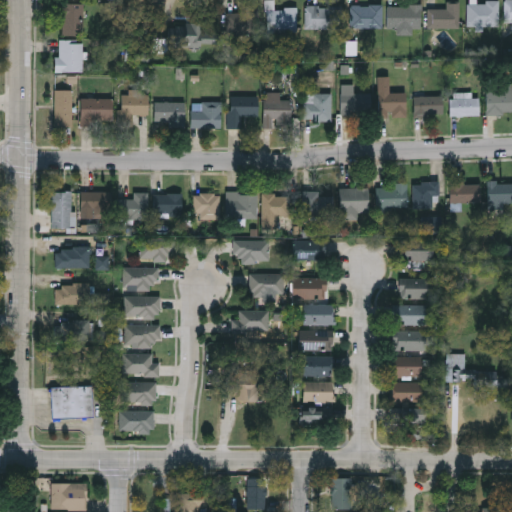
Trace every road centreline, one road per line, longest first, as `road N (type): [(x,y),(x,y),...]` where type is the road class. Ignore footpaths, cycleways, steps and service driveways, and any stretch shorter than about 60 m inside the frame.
road 1 (residential): [(511,146),(277,162),(0,158)]
road 2 (tertiary): [(511,457),(23,458)]
road 3 (residential): [(23,0),(23,458)]
road 4 (residential): [(365,457),(365,269)]
road 5 (residential): [(187,457),(195,309),(211,283)]
